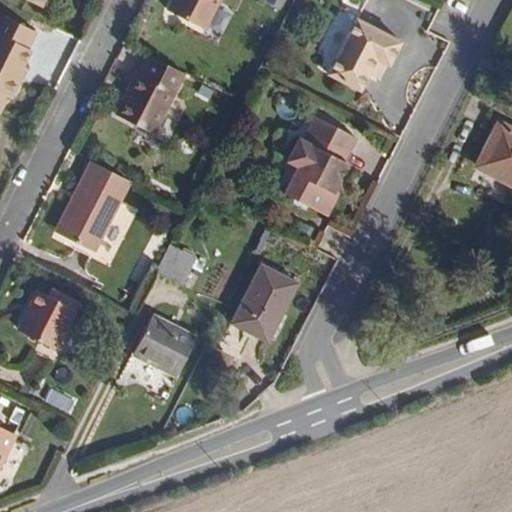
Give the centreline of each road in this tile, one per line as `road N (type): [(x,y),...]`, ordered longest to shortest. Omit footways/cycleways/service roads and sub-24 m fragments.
road 1 (residential): [(490,0),(319,338)]
road 2 (secondary): [(319,415),(58,511)]
road 3 (residential): [(0,244),(126,0)]
road 4 (secondary): [(511,342),(345,405)]
